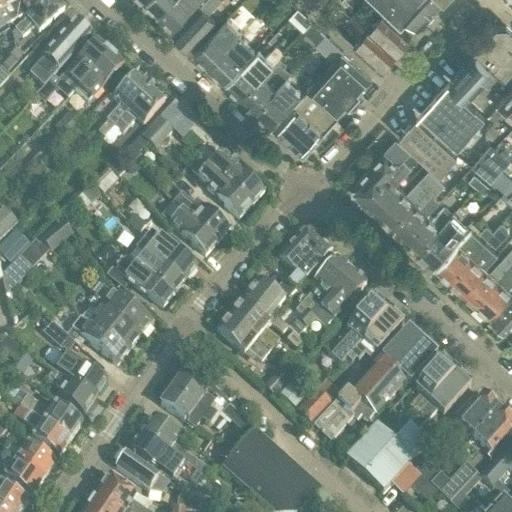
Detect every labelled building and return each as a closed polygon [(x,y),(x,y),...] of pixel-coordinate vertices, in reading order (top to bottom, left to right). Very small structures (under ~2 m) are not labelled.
[(0,0),(0,2),(4,10),(11,23),(28,13),(20,0),(0,0)] [(64,11),(53,0),(49,0),(30,17),(16,30),(11,34),(14,47),(35,28),(40,33),(64,11)] [(20,0),(28,13),(29,16),(30,17),(49,0),(20,0)] [(150,0),(146,4),(160,17),(175,0),(150,0)] [(175,0),(160,17),(173,29),(200,0),(175,0)] [(220,0),(206,0),(175,34),(190,48),(215,21),(208,14),(221,1),(220,0)] [(374,0),(401,25),(406,20),(424,0),(374,0)] [(438,8),(444,0),(424,0),(406,20),(417,30),(438,8)] [(0,2),(0,29),(11,23),(4,10),(0,2)] [(334,19),(342,10),(338,6),(330,14),(334,19)] [(357,33),(369,20),(359,10),(347,24),(357,33)] [(410,39),(382,13),(381,14),(382,15),(369,29),(369,28),(367,30),(368,30),(355,44),(354,44),(353,44),(382,70),(382,69),(382,68),(395,55),(397,54),(396,53),(409,39),(410,40),(410,39)] [(44,88),(49,82),(71,58),(70,57),(89,35),(76,22),(43,58),(44,58),(29,75),(44,88)] [(313,23),(305,32),(317,43),(325,35),(313,23)] [(229,48),(240,36),(236,32),(240,28),(237,25),(223,40),(216,33),(195,55),(209,69),(229,48)] [(474,48),(476,51),(493,66),(511,46),(511,31),(506,26),(499,26),(489,37),(487,34),(474,48)] [(249,40),(246,37),(244,40),(240,36),(229,48),(209,69),(223,82),(244,60),(237,53),(248,41),(249,40)] [(241,98),(279,58),(290,45),(285,40),(278,48),(277,47),(255,70),(247,63),(226,85),(240,98),(241,98)] [(237,53),(244,60),(255,48),(248,41),(237,53)] [(88,78),(110,54),(97,42),(55,87),(49,82),(44,88),(36,96),(44,104),(57,90),(68,100),(73,94),(88,78)] [(488,114),(495,106),(511,87),(511,46),(493,66),(467,94),(488,114)] [(476,51),(451,79),(467,94),(493,66),(476,51)] [(87,106),(102,90),(124,66),(110,54),(88,78),(73,94),(87,106)] [(307,118),(324,133),(372,81),(353,64),(342,54),(308,91),(307,92),(295,107),(307,118)] [(2,67),(8,73),(17,63),(11,57),(2,67)] [(286,65),(279,58),(241,98),(255,112),(286,80),(291,74),(283,67),(286,65)] [(0,68),(0,87),(10,77),(0,68)] [(104,141),(114,130),(128,115),(127,114),(149,90),(135,77),(113,101),(119,107),(108,119),(105,122),(108,123),(97,134),(104,141)] [(286,80),(255,112),(269,126),(290,104),(289,103),(299,92),(290,83),(286,80)] [(449,137),(458,146),(471,131),(484,115),(448,82),(420,113),(448,138),(449,137)] [(488,126),(487,137),(495,144),(511,126),(511,87),(495,106),(488,114),(491,116),(494,120),(488,126)] [(142,128),(165,103),(149,90),(127,114),(128,115),(114,130),(121,136),(124,133),(135,121),(142,128)] [(176,134),(188,120),(172,106),(160,119),(174,131),(176,134)] [(305,154),(324,133),(307,118),(295,107),(274,129),(300,154),(305,154)] [(67,142),(84,124),(72,113),(55,130),(67,142)] [(441,174),(458,154),(416,117),(399,136),(441,174)] [(155,152),(174,131),(160,119),(141,139),(155,152)] [(511,126),(495,144),(498,147),(511,159),(511,158),(511,126)] [(138,155),(147,145),(140,138),(126,151),(135,163),(141,157),(138,155)] [(410,153),(396,139),(353,186),(353,193),(364,203),(410,153)] [(501,171),(511,159),(498,147),(477,170),(491,182),(501,171)] [(364,203),(377,215),(401,190),(395,185),(418,160),(410,153),(364,203)] [(208,167),(252,207),(264,194),(239,171),(239,172),(231,164),(229,167),(218,156),(208,167)] [(119,178),(128,168),(120,161),(111,171),(119,178)] [(198,178),(209,188),(207,190),(215,198),(240,220),(252,207),(208,167),(198,178)] [(425,191),(437,178),(429,170),(406,195),(401,190),(377,215),(391,228),(425,191)] [(511,180),(501,171),(491,182),(509,198),(511,195),(511,180)] [(117,181),(109,172),(94,186),(102,195),(117,181)] [(469,181),(477,188),(483,181),(475,174),(469,181)] [(425,191),(391,228),(405,240),(428,215),(439,202),(434,198),(446,185),(437,178),(425,191)] [(483,181),(477,188),(485,194),(491,188),(483,181)] [(81,196),(83,198),(77,203),(84,212),(100,197),(91,187),(81,196)] [(175,203),(218,244),(231,229),(198,200),(194,204),(182,194),(175,203)] [(160,219),(205,258),(218,244),(175,203),(160,219)] [(428,215),(405,240),(418,253),(452,215),(445,208),(433,220),(428,215)] [(0,241),(17,225),(3,210),(0,212),(0,241)] [(418,253),(432,265),(466,227),(460,222),(452,215),(418,253)] [(139,236),(146,228),(135,217),(127,225),(139,236)] [(495,233),(488,240),(496,247),(510,230),(502,222),(493,231),(495,233)] [(41,244),(49,253),(50,255),(73,237),(62,223),(39,242),(41,244)] [(480,232),(488,240),(495,233),(493,231),(487,225),(480,232)] [(450,282),(485,244),(471,231),(437,269),(450,282)] [(161,263),(185,283),(196,269),(150,232),(143,241),(156,251),(153,255),(161,262),(161,263)] [(0,248),(0,256),(10,266),(29,246),(15,233),(0,248)] [(295,292),(320,266),(331,254),(310,235),(310,233),(302,234),(302,235),(271,269),(284,282),(295,292)] [(174,296),(185,283),(161,263),(161,262),(153,255),(156,251),(143,241),(135,251),(129,258),(140,267),(151,275),(150,276),(174,296)] [(20,258),(32,270),(49,253),(41,244),(38,247),(35,243),(20,258)] [(485,269),(498,255),(485,244),(450,282),(462,293),(485,268),(485,269)] [(511,247),(490,272),(485,269),(485,268),(462,293),(475,304),(511,264),(511,247)] [(15,290),(21,284),(20,283),(32,270),(20,258),(1,277),(2,280),(6,297),(14,289),(15,290)] [(129,258),(118,271),(117,273),(162,310),(174,296),(150,276),(151,275),(140,267),(129,258)] [(327,299),(352,272),(337,259),(313,285),(318,290),(301,308),(296,314),(289,313),(280,324),(287,331),(289,332),(307,314),(316,304),(319,307),(326,299),(327,299)] [(511,264),(475,304),(488,317),(511,292),(508,289),(511,285),(511,264)] [(326,330),(366,285),(352,272),(327,299),(326,299),(319,307),(316,304),(307,314),(289,332),(293,336),(298,340),(315,320),(326,330)] [(284,303),(273,295),(258,282),(243,300),(272,323),(270,328),(281,337),(287,331),(280,324),(273,317),(284,303)] [(285,304),(295,292),(284,282),(273,295),(284,303),(285,304)] [(114,320),(139,340),(151,325),(113,296),(112,296),(103,289),(96,298),(97,299),(106,306),(103,310),(114,320)] [(511,297),(492,320),(506,333),(511,326),(511,297)] [(128,354),(139,340),(114,320),(103,310),(106,306),(97,299),(96,298),(95,299),(96,300),(88,309),(97,316),(91,324),(128,354)] [(352,336),(331,358),(339,366),(345,359),(345,360),(351,358),(349,355),(388,313),(373,300),(346,330),(352,336)] [(270,353),(278,343),(264,332),(268,327),(241,302),(228,317),(270,353)] [(369,362),(375,356),(402,326),(388,313),(349,355),(351,358),(345,360),(351,365),(355,361),(358,363),(364,357),(369,362)] [(261,364),(270,353),(228,317),(216,333),(243,358),(247,353),(261,364)] [(79,322),(72,331),(66,339),(74,346),(79,350),(85,342),(117,368),(128,354),(91,324),(88,328),(79,322)] [(74,346),(66,339),(51,325),(42,335),(61,352),(62,350),(67,355),(74,346)] [(363,408),(422,344),(407,331),(373,368),(376,371),(352,398),(346,393),(313,429),(329,445),(353,418),(348,413),(358,403),(363,408)] [(302,344),(298,340),(293,336),(287,342),(296,351),(302,344)] [(23,354),(8,339),(0,347),(0,348),(14,363),(23,354)] [(362,417),(369,424),(406,384),(409,386),(436,356),(422,344),(363,408),(358,403),(348,413),(353,418),(357,422),(362,417)] [(21,358),(30,364),(33,359),(25,353),(21,358)] [(70,360),(65,357),(54,373),(59,376),(59,375),(94,400),(106,384),(70,359),(70,360)] [(414,392),(419,397),(409,409),(417,417),(456,375),(442,361),(414,392)] [(284,366),(264,387),(274,396),(294,375),(284,366)] [(83,417),(94,400),(59,375),(59,376),(51,386),(62,393),(58,399),(83,417)] [(365,478),(382,495),(391,485),(407,467),(418,457),(427,447),(414,435),(420,429),(436,412),(443,418),(470,387),(456,375),(417,417),(407,429),(409,430),(394,446),(365,478)] [(313,390),(296,376),(279,396),(296,410),(313,390)] [(206,428),(215,416),(208,411),(213,403),(180,378),(160,407),(194,431),(199,423),(206,428)] [(312,428),(332,407),(316,392),(296,413),(312,428)] [(20,420),(26,410),(32,401),(20,393),(13,403),(20,407),(14,415),(20,420)] [(473,439),(497,413),(482,399),(476,405),(474,403),(455,423),(473,439)] [(26,410),(71,442),(82,426),(54,406),(49,413),(32,401),(26,410)] [(244,435),(250,428),(228,409),(222,416),(244,435)] [(60,459),(71,442),(26,410),(20,420),(37,431),(31,440),(60,459)] [(473,439),(462,451),(479,467),(508,435),(506,433),(511,426),(497,413),(473,439)] [(140,435),(205,482),(211,473),(170,444),(175,436),(152,419),(140,435)] [(394,446),(384,436),(376,429),(346,461),(365,478),(394,446)] [(300,511),(320,491),(255,432),(221,470),(251,497),(264,508),(268,511),(300,511)] [(492,464),(479,478),(479,479),(491,489),(497,483),(508,472),(509,470),(511,467),(511,466),(511,434),(488,461),(492,464)] [(205,482),(140,435),(129,451),(172,481),(177,474),(199,490),(205,482)] [(4,454),(43,482),(55,465),(27,446),(22,453),(10,445),(4,454)] [(32,499),(43,482),(4,454),(0,459),(0,468),(8,474),(4,479),(32,499)] [(126,455),(115,470),(148,493),(159,496),(168,484),(126,455)] [(407,467),(420,478),(429,486),(438,476),(418,457),(407,467)] [(403,497),(409,490),(420,478),(407,467),(391,485),(403,497)] [(438,476),(429,486),(437,494),(447,503),(474,474),(467,467),(449,486),(438,476)] [(479,479),(474,474),(447,503),(456,511),(466,501),(462,497),(479,479)] [(142,511),(132,504),(136,497),(108,478),(96,495),(120,511),(142,511)] [(417,495),(428,505),(437,494),(429,486),(420,478),(409,490),(410,491),(413,495),(416,497),(417,495)] [(497,483),(491,489),(503,500),(509,494),(497,483)] [(0,509),(4,511),(23,511),(28,505),(0,486),(0,509)] [(343,511),(320,491),(300,511),(343,511)] [(208,511),(209,511),(182,494),(177,500),(175,511),(208,511)] [(511,511),(493,494),(480,508),(484,511),(511,511)] [(120,511),(96,495),(85,511),(86,511),(120,511)] [(248,511),(242,508),(226,496),(215,511),(248,511)] [(261,511),(264,508),(251,497),(242,508),(248,511),(261,511)]
